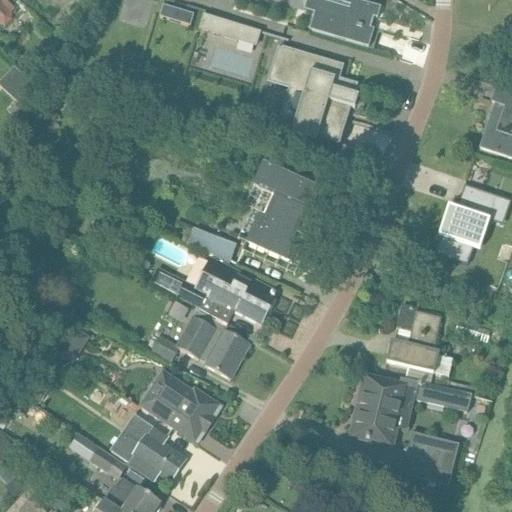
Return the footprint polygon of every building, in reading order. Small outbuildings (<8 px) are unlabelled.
[(314,15),(309,31),(368,49),(380,9),(354,1),(353,0),(306,0),(303,11),(314,15)] [(12,21),(12,14),(0,2),(0,26),(5,28),(12,21)] [(163,6),(159,18),(190,28),(194,16),(163,6)] [(199,33),(200,32),(237,43),(241,30),(203,18),(198,33),(199,33)] [(343,69),(281,50),(281,52),(277,51),(276,54),(280,55),(272,82),(295,89),(293,94),(303,97),(292,135),(339,149),(350,112),(354,113),(354,111),(353,111),(356,101),(357,101),(358,100),(354,98),(357,88),(334,81),(338,69),(343,70),(343,69)] [(511,92),(498,87),(492,105),(498,107),(494,118),(491,117),(480,149),(511,160),(511,92)] [(446,199),(453,178),(410,164),(404,184),(417,189),(446,199)] [(245,244),(291,264),(298,249),(291,245),(306,210),(314,213),(323,193),(262,166),(253,186),(273,195),(263,217),(258,215),(245,244)] [(467,268),(473,250),(479,252),(489,223),(487,223),(496,198),(464,188),(456,211),(448,209),(438,238),(440,239),(434,257),(467,268)] [(111,224),(105,238),(116,242),(122,228),(111,224)] [(193,232),(187,248),(231,261),(236,245),(193,232)] [(177,279),(169,293),(200,310),(207,298),(235,312),(261,326),(264,321),(263,320),(275,295),(211,263),(198,289),(177,279)] [(439,355),(433,353),(442,317),(402,308),(396,332),(411,335),(408,347),(391,343),(385,365),(410,371),(411,366),(434,372),(432,376),(448,380),(453,362),(438,358),(439,355)] [(200,359),(207,363),(204,368),(230,382),(249,346),(224,332),(222,335),(193,319),(176,349),(159,339),(153,352),(172,363),(178,351),(198,362),(200,359)] [(88,339),(77,331),(76,331),(59,356),(72,365),(88,339)] [(197,446),(212,423),(221,409),(194,391),(192,394),(163,374),(140,408),(197,446)] [(365,380),(355,425),(351,439),(391,448),(398,419),(397,419),(402,395),(415,398),(414,403),(467,415),(471,397),(399,380),(397,387),(385,384),(385,385),(367,381),(367,380),(365,380)] [(27,397),(34,402),(41,392),(34,387),(27,397)] [(29,409),(16,401),(9,413),(21,421),(29,409)] [(133,417),(109,453),(154,483),(159,476),(171,484),(185,463),(162,448),(167,440),(133,417)] [(0,462),(14,448),(0,435),(0,462)] [(412,435),(402,474),(401,477),(448,488),(458,446),(412,435)] [(97,451),(90,463),(118,481),(125,470),(97,451)] [(114,489),(104,504),(116,511),(156,511),(161,506),(137,490),(123,481),(117,490),(114,489)] [(15,483),(6,492),(15,500),(23,492),(15,483)] [(48,511),(51,510),(35,494),(18,511),(48,511)]
